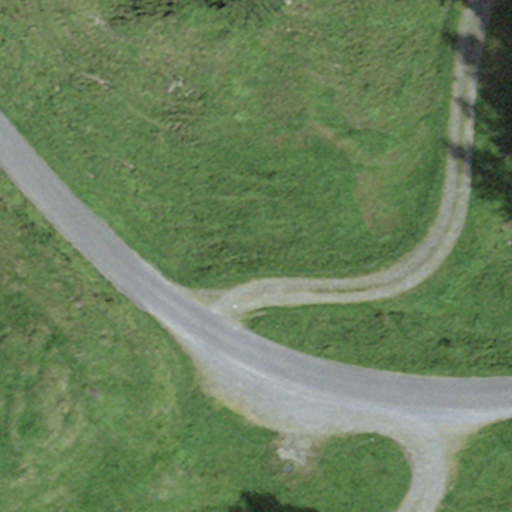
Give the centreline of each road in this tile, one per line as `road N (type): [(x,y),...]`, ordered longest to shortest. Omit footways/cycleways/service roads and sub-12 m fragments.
road 1 (tertiary): [(511,397),(440,400),(379,389),(291,370),(234,345),(186,318),(94,242),(0,131)]
road 2 (track): [(186,318),(244,296),(363,289),(417,263),(454,202),(474,0)]
